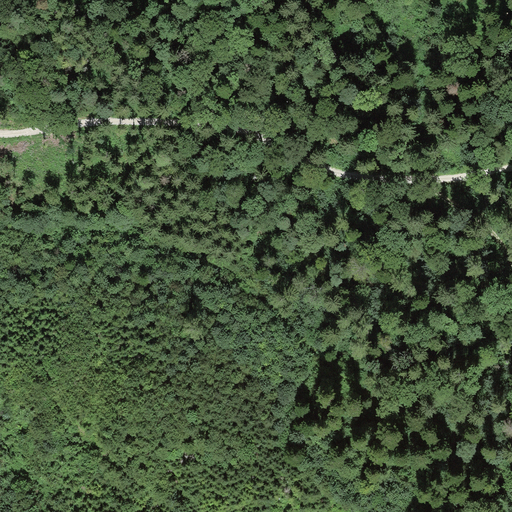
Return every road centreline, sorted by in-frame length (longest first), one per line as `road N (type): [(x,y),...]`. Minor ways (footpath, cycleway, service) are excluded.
road 1 (track): [(0,251),(72,230),(120,228),(190,246),(239,279),(389,417),(438,447),(511,472)]
road 2 (track): [(413,178),(341,171),(298,158),(262,135),(143,115),(0,132)]
road 3 (track): [(47,372),(72,423),(177,511)]
road 4 (track): [(237,128),(171,73),(129,0)]
road 5 (track): [(511,261),(482,216),(413,178)]
